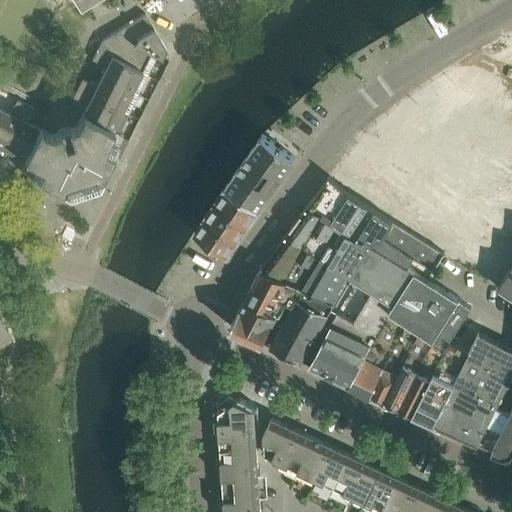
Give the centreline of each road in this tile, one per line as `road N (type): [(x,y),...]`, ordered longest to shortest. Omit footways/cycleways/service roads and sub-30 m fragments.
road 1 (residential): [(197,331),(295,190),(376,95),(511,11)]
road 2 (residential): [(509,485),(197,331)]
road 3 (residential): [(200,511),(197,331)]
road 4 (unclassified): [(197,331),(81,273)]
